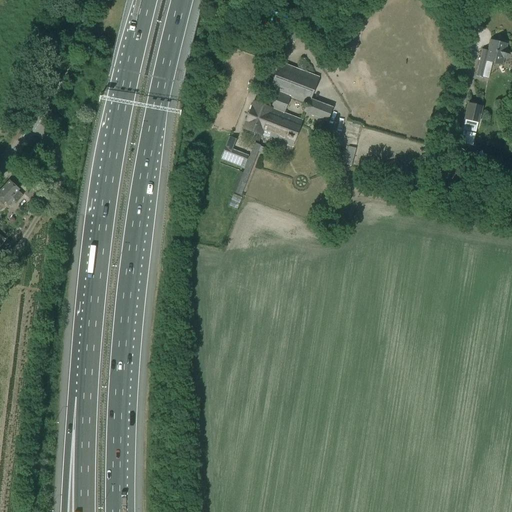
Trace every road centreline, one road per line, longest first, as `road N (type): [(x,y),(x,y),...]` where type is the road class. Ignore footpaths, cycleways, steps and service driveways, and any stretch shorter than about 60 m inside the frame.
road 1 (motorway): [(115,511),(123,315),(141,181),(181,0)]
road 2 (motorway): [(146,0),(112,152),(85,400)]
road 3 (unclassified): [(0,173),(60,74),(85,0)]
